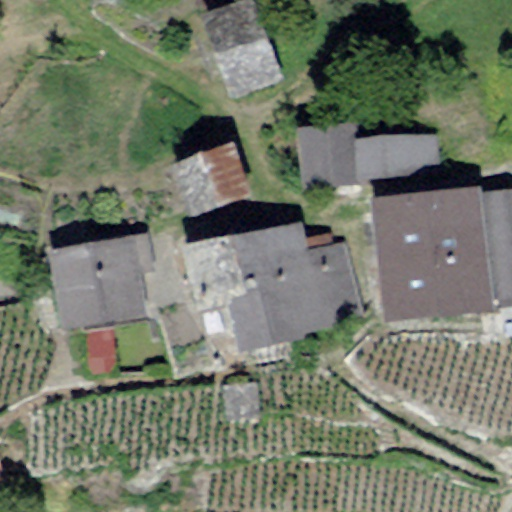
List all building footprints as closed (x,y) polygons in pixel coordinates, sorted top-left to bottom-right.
[(247,3),(201,21),(232,103),(279,85),(247,3)] [(511,70),(495,73),(504,137),(511,135),(511,70)] [(338,133),(295,133),(296,185),(338,185),(338,133)] [(436,144),(346,143),(346,178),(435,179),(436,144)] [(224,153),(162,168),(174,215),(236,200),(224,153)] [(511,196),(482,196),(482,297),(511,297),(511,196)] [(472,201),(362,203),(364,312),(474,310),(472,201)] [(286,217),(157,242),(170,307),(206,300),(215,344),(352,317),(339,250),(294,258),(286,217)] [(113,239),(33,247),(40,319),(121,310),(113,239)]
